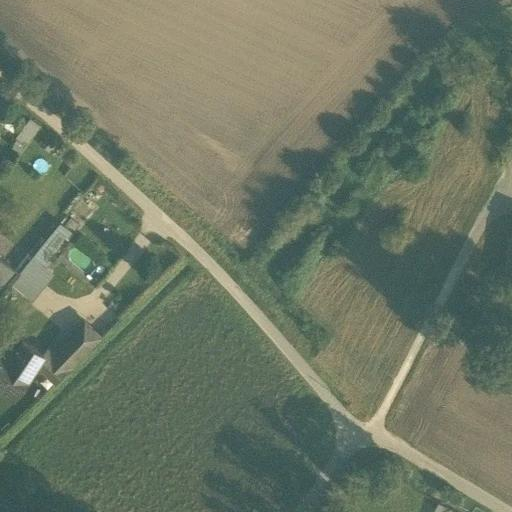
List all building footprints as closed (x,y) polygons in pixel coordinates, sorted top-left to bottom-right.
[(25,143),(40,123),(31,115),(15,136),(25,143)] [(48,236),(60,247),(71,233),(58,223),(48,236)] [(45,265),(60,247),(48,236),(32,255),(45,265)] [(53,272),(45,265),(32,255),(20,270),(10,282),(31,299),(53,272)] [(0,290),(1,291),(20,270),(0,256),(0,290)] [(85,322),(75,331),(91,347),(100,338),(85,322)] [(0,345),(0,388),(13,397),(37,362),(44,353),(10,330),(0,345)] [(68,343),(67,346),(79,359),(91,347),(75,331),(65,341),(68,343)] [(53,359),(52,360),(65,373),(79,359),(67,346),(53,359)] [(53,359),(44,353),(37,362),(45,370),(52,360),(53,359)] [(56,381),(65,373),(52,360),(45,370),(46,371),(56,381)]
